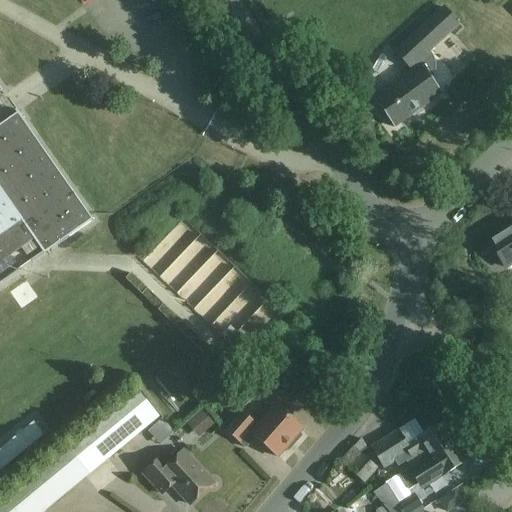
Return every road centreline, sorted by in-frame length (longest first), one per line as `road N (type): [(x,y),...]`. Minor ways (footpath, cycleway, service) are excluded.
road 1 (unknown): [(326,147),(296,161),(253,143),(162,80),(112,57),(77,66),(0,108)]
road 2 (unclassified): [(422,239),(370,213),(228,0)]
road 3 (unclassified): [(268,511),(353,414),(400,308)]
road 4 (unclassified): [(511,431),(453,340),(400,308)]
road 5 (unclassified): [(422,239),(511,139)]
